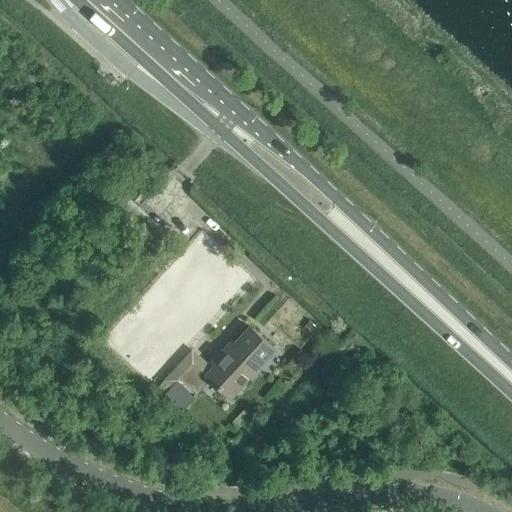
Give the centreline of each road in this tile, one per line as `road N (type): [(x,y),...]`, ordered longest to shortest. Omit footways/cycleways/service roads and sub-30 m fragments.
road 1 (primary): [(511,378),(97,0)]
road 2 (unclassified): [(208,511),(110,486),(0,423)]
road 3 (unclassified): [(482,511),(418,494),(269,511)]
road 4 (unknown): [(128,511),(58,482),(0,439)]
